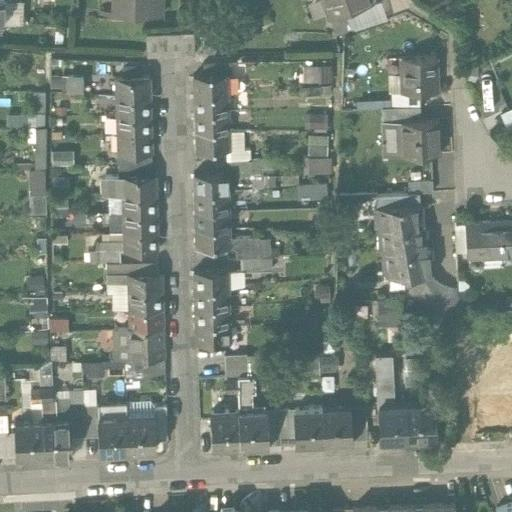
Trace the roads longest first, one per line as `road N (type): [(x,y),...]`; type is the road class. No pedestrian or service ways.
road 1 (residential): [(184,483),(170,60)]
road 2 (residential): [(511,468),(184,483)]
road 3 (residential): [(184,483),(0,492)]
